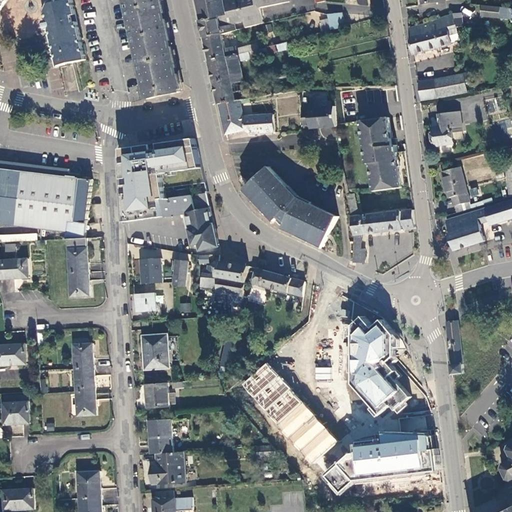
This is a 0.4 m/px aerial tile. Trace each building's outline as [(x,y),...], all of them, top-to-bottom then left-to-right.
[(49,0),(51,7),(46,13),(59,67),(75,63),(87,60),(72,0),(49,0)] [(161,0),(126,0),(130,18),(136,44),(143,77),(148,99),(182,92),(161,0)] [(197,0),(202,20),(229,14),(228,12),(257,6),(255,0),(197,0)] [(289,0),(255,0),(257,6),(258,6),(261,5),(261,8),(290,2),(289,0)] [(202,20),(205,37),(223,33),(238,29),(236,24),(245,22),(246,27),(265,23),(261,8),(261,5),(258,6),(257,6),(228,12),(229,14),(202,20)] [(511,7),(479,5),(478,15),(511,18),(511,7)] [(334,30),(348,27),(344,13),(330,16),(331,19),(334,30)] [(432,22),(410,29),(414,55),(453,44),(453,43),(462,40),(456,15),(446,17),(432,22)] [(425,16),(412,19),(414,25),(426,22),(425,16)] [(324,21),(326,32),(334,30),(331,19),(324,21)] [(264,26),(266,33),(274,31),(272,24),(264,26)] [(223,33),(205,37),(211,61),(240,54),(239,50),(238,46),(227,49),(223,33)] [(281,51),(290,49),(288,42),(279,44),(281,51)] [(281,51),(279,44),(268,47),(270,54),(281,51)] [(507,44),(494,44),(494,53),(507,52),(507,44)] [(268,47),(262,49),(263,56),(270,54),(268,47)] [(253,51),(251,51),(253,58),(263,56),(262,49),(253,51)] [(240,54),(211,61),(215,79),(220,104),(241,101),(299,91),(296,74),(281,76),(279,69),(261,71),(264,90),(248,91),(246,81),(234,84),(232,75),(244,72),(241,61),(253,58),(251,51),(240,54)] [(246,81),(244,72),(232,75),(234,84),(246,81)] [(439,98),(468,93),(465,75),(436,81),(439,98)] [(439,98),(436,81),(420,83),(423,100),(439,98)] [(241,101),(220,104),(227,135),(247,130),(252,134),(276,132),(275,115),(245,117),(241,101)] [(312,128),(338,126),(337,106),(311,109),(310,107),(304,108),(305,128),(312,127),(312,128)] [(461,111),(440,115),(442,127),(433,128),(435,147),(456,144),(455,133),(464,131),(461,111)] [(374,191),(403,188),(396,138),(393,139),(390,117),(361,121),(367,164),(371,164),(374,191)] [(207,182),(198,142),(197,138),(188,140),(161,143),(162,149),(155,150),(154,144),(123,148),(126,206),(162,200),(167,199),(166,188),(207,182)] [(510,197),(511,196),(511,148),(506,150),(506,149),(495,152),(496,159),(507,156),(510,197)] [(70,177),(71,171),(71,168),(0,159),(0,223),(68,232),(69,222),(89,224),(93,185),(94,179),(82,177),(81,177),(81,179),(70,177)] [(271,166),(252,184),(273,207),(268,212),(276,220),(280,217),(288,224),(286,228),(325,246),(339,217),(300,198),(271,166)] [(462,167),(444,172),(448,187),(447,187),(450,198),(453,197),(455,206),(471,202),(462,167)] [(273,207),(252,184),(247,189),(268,212),(273,207)] [(213,207),(209,192),(194,194),(197,210),(213,207)] [(416,229),(414,210),(359,216),(355,193),(349,195),(353,220),(356,237),(355,262),(366,262),(366,250),(362,250),(357,249),(358,235),(363,235),(416,229)] [(189,219),(191,230),(193,246),(201,245),(201,250),(219,247),(213,207),(197,210),(194,194),(167,199),(162,200),(165,216),(184,213),(185,220),(189,219)] [(165,216),(162,200),(126,206),(127,213),(128,222),(165,216)] [(511,201),(447,221),(451,231),(449,232),(455,250),(487,241),(481,224),(491,221),(491,223),(511,217),(511,201)] [(70,239),(87,238),(88,231),(89,224),(69,222),(68,232),(67,239),(70,239)] [(0,233),(0,240),(37,242),(37,235),(0,233)] [(90,253),(89,238),(87,238),(70,239),(71,273),(91,272),(90,253)] [(160,258),(160,250),(142,249),(142,257),(160,258)] [(208,264),(208,255),(198,255),(198,264),(208,264)] [(143,284),(164,282),(163,258),(141,260),(142,270),(143,284)] [(6,260),(7,280),(20,279),(30,278),(29,259),(6,260)] [(190,262),(178,260),(175,285),(187,286),(190,262)] [(250,266),(224,262),(220,261),(218,269),(212,268),(211,275),(204,274),(202,286),(218,289),(217,292),(236,295),(245,296),(250,266)] [(296,286),(297,279),(258,268),(255,284),(295,295),(297,287),(296,286)] [(91,282),(91,272),(71,273),(73,297),(92,296),(91,282)] [(304,297),(306,282),(297,279),(296,286),(297,287),(295,295),(304,297)] [(158,310),(157,293),(138,294),(138,300),(139,312),(158,310)] [(244,304),(245,296),(236,295),(235,302),(244,304)] [(190,302),(180,304),(181,313),(192,311),(190,302)] [(365,316),(355,325),(355,384),(382,414),(392,405),(397,410),(413,397),(394,375),(399,371),(391,362),(397,356),(397,334),(384,319),(375,327),(365,316)] [(459,321),(448,323),(449,330),(460,328),(459,321)] [(460,328),(449,330),(453,366),(464,364),(460,328)] [(147,370),(172,368),(169,334),(145,336),(146,351),(147,370)] [(262,347),(263,339),(250,338),(249,346),(262,347)] [(230,373),(237,342),(228,340),(221,372),(230,373)] [(0,366),(28,364),(27,344),(19,344),(0,345),(0,366)] [(77,369),(96,368),(95,349),(95,344),(75,345),(77,369)] [(281,377),(269,363),(245,385),(247,387),(257,398),(281,377)] [(464,364),(453,366),(454,375),(465,374),(464,364)] [(96,376),(96,368),(77,369),(78,393),(97,392),(96,376)] [(293,389),(282,376),(281,377),(257,398),(259,400),(269,411),(293,390),(293,389)] [(170,393),(170,383),(148,385),(149,396),(150,407),(171,406),(171,404),(170,393)] [(247,387),(245,385),(239,390),(241,393),(247,387)] [(304,403),(293,390),(269,411),(271,413),(280,424),(304,403)] [(98,407),(97,392),(78,393),(79,417),(98,416),(98,407)] [(30,395),(4,396),(5,425),(27,424),(32,424),(30,395)] [(259,400),(257,398),(251,404),(253,406),(259,400)] [(317,415),(305,402),(304,403),(280,424),(283,426),(292,437),(316,416),(317,415)] [(271,413),(269,411),(262,417),(265,419),(271,413)] [(327,429),(316,416),(292,437),(294,440),(304,450),(327,429)] [(157,454),(175,452),(173,420),(150,421),(151,436),(152,454),(157,454)] [(283,426),(280,424),(274,430),(276,432),(283,426)] [(340,441),(328,428),(327,429),(304,450),(306,453),(315,463),(340,441)] [(440,470),(437,449),(433,450),(432,435),(386,434),(387,444),(380,445),(380,439),(360,442),(361,452),(353,453),(328,476),(343,493),(357,481),(440,470)] [(294,440),(292,437),(286,443),(288,445),(294,440)] [(509,481),(511,480),(511,483),(511,482),(511,510),(507,511),(511,511),(511,445),(510,444),(509,446),(511,448),(509,449),(509,451),(511,450),(511,453),(511,461),(507,464),(504,462),(503,464),(506,466),(505,467),(502,467),(502,470),(505,469),(509,479),(507,480),(509,481)] [(306,453),(304,450),(297,456),(299,458),(306,453)] [(187,482),(185,451),(175,452),(157,454),(158,465),(153,465),(154,475),(154,484),(187,482)] [(81,499),(103,497),(102,479),(102,471),(80,472),(81,499)] [(37,510),(36,489),(29,489),(5,490),(6,511),(37,510)] [(177,497),(176,490),(157,491),(158,499),(156,499),(157,510),(157,511),(178,511),(178,497),(177,497)] [(103,511),(103,497),(81,499),(81,511),(103,511)]
